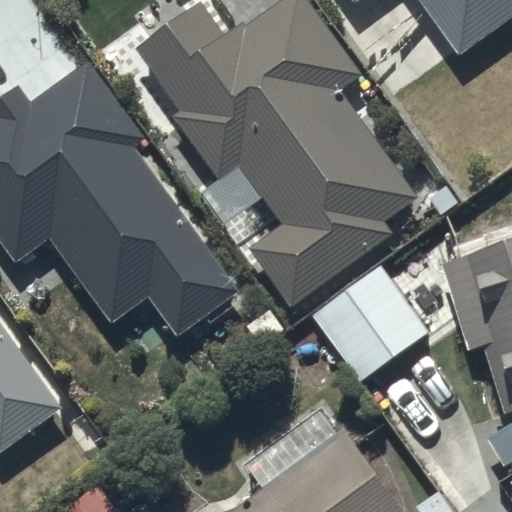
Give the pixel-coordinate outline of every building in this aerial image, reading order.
[(364,71),(311,0),(277,0),(247,23),(244,19),(225,32),(201,0),(192,0),(134,43),(182,108),(172,114),(218,176),(198,191),(223,224),(263,194),(284,223),(254,245),(296,302),(394,230),(384,216),(419,190),(343,86),(364,71)] [(511,0),(424,0),(462,50),(511,12),(511,0)] [(0,240),(15,262),(52,237),(114,321),(149,294),(179,336),(241,290),(137,144),(149,135),(91,57),(33,101),(21,82),(0,96),(0,240)] [(511,237),(440,259),(467,350),(485,344),(504,409),(511,407),(511,237)] [(384,262),(311,313),(356,378),(430,327),(384,262)] [(0,450),(64,403),(0,315),(0,450)] [(229,511),(408,511),(344,423),(336,429),(320,407),(246,460),(265,486),(229,511)] [(118,511),(97,483),(57,511),(118,511)] [(424,511),(453,511),(455,511),(438,489),(418,504),(424,511)]
